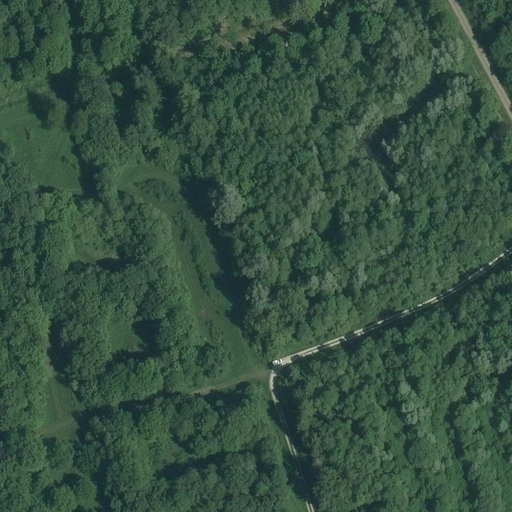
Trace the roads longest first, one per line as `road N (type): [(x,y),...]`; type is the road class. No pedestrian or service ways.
road 1 (track): [(62,425),(37,205),(70,95),(72,0)]
road 2 (track): [(511,249),(453,291),(280,365),(274,392),(310,511)]
road 3 (track): [(275,373),(0,440)]
road 4 (track): [(258,373),(205,214)]
road 5 (unclassified): [(511,114),(451,0)]
